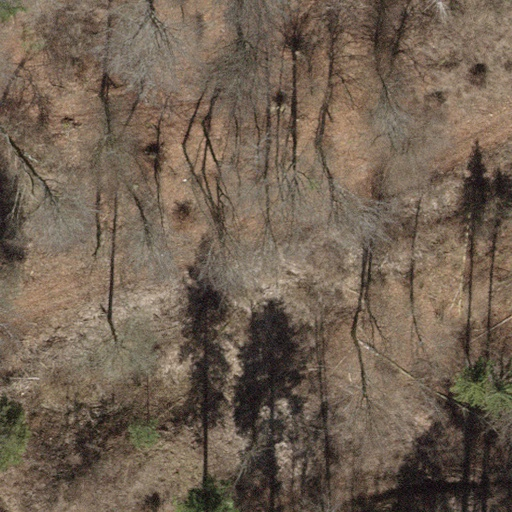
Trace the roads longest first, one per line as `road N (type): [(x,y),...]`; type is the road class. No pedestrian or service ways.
road 1 (track): [(0,333),(511,118)]
road 2 (track): [(373,511),(511,480)]
